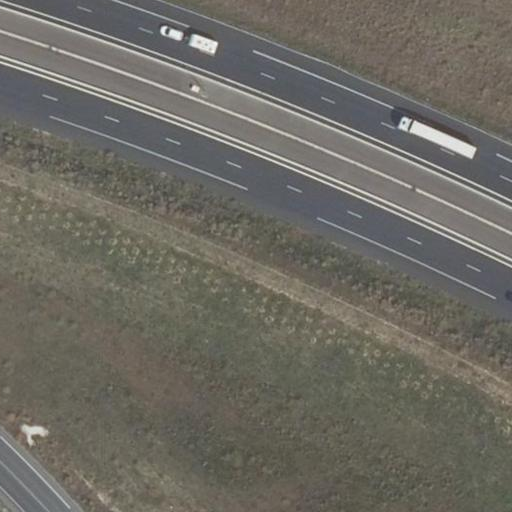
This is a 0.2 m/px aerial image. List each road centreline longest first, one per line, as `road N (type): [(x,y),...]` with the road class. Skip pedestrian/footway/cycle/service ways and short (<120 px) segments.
road 1 (track): [(511,392),(320,298),(0,172)]
road 2 (trunk): [(0,83),(275,179),(511,287)]
road 3 (trunk): [(511,174),(319,89),(61,0)]
